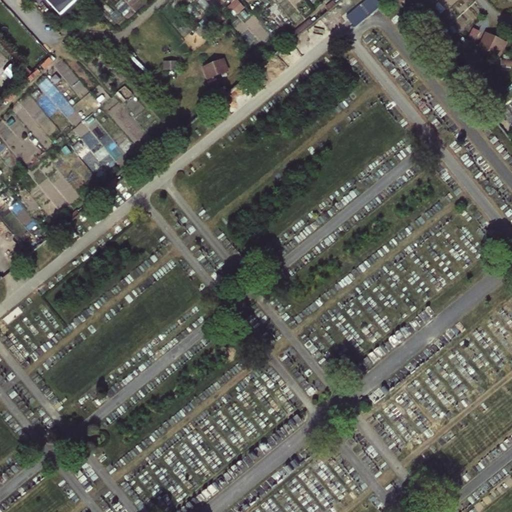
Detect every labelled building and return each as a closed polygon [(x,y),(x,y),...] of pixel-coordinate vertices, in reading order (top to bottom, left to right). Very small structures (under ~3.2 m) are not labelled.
[(77,0),(45,0),(60,16),(77,0)] [(240,0),(236,0),(229,7),(237,15),(246,6),(240,0)] [(380,0),(365,0),(347,15),(356,27),(384,4),(380,0)] [(484,32),(479,49),(504,56),(508,39),(484,32)] [(207,78),(232,72),(228,57),(203,64),(207,78)]
